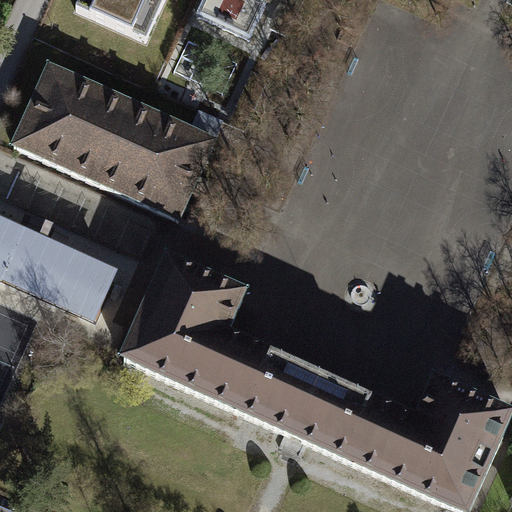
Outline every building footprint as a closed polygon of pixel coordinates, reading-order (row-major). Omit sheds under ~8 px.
[(169,0),(84,0),(78,13),(149,45),(169,0)] [(207,0),(199,19),(249,42),(264,9),(248,1),(248,0),(261,0),(267,3),(268,0),(207,0)] [(222,146),(50,70),(12,154),(183,231),(222,146)] [(116,283),(0,231),(0,297),(91,338),(116,283)] [(166,268),(123,367),(296,443),(453,511),(470,511),(510,422),(435,389),(418,428),(224,343),(242,301),(166,268)]
